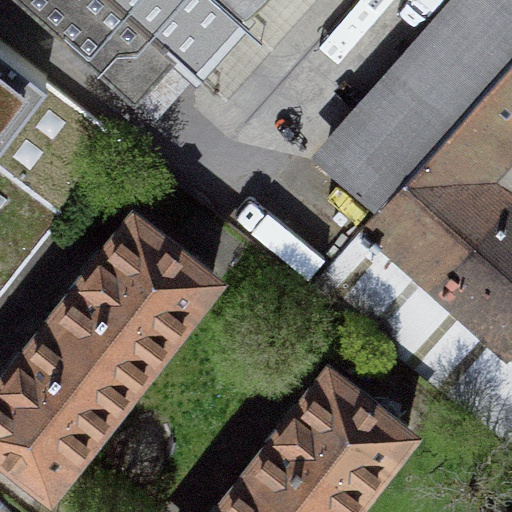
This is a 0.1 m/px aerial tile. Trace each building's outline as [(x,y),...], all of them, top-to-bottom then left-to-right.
[(23,0),(135,100),(176,54),(196,72),(260,0),(23,0)] [(511,0),(464,0),(324,158),(380,209),(511,59),(511,0)] [(124,137),(0,40),(0,282),(6,287),(124,137)] [(364,228),(507,353),(511,347),(511,189),(501,180),(511,167),(511,59),(380,209),(364,228)] [(214,271),(134,208),(102,249),(100,247),(80,272),(83,274),(52,313),(132,375),(214,271)] [(132,375),(52,313),(22,351),(19,349),(0,374),(2,376),(0,378),(0,441),(50,480),(132,375)] [(340,511),(409,424),(330,362),(298,402),(295,401),(276,425),(278,427),(247,467),(305,511),(340,511)] [(305,511),(247,467),(217,505),(215,503),(207,511),(305,511)]
